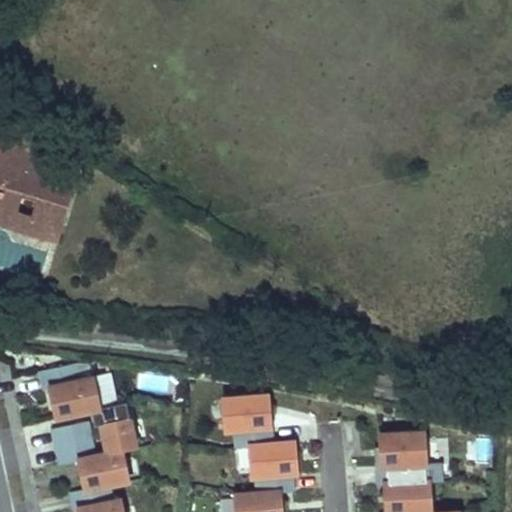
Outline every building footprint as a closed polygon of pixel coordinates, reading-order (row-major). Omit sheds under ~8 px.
[(9,161),(14,142),(0,138),(0,200),(16,204),(20,190),(46,196),(38,231),(64,237),(80,167),(46,159),(44,169),(9,161)] [(82,158),(14,142),(9,161),(44,169),(46,159),(80,167),(82,158)] [(16,204),(0,200),(0,222),(38,231),(46,196),(20,190),(16,204)] [(102,407),(95,376),(80,379),(77,362),(43,370),(47,387),(52,386),(58,416),(100,407),(102,407)] [(269,409),(268,392),(226,395),(229,427),(252,425),(253,444),(272,442),(271,426),(269,409)] [(102,407),(100,407),(109,451),(109,452),(126,448),(139,446),(129,401),(102,407)] [(87,420),(53,428),(57,445),(91,438),(87,420)] [(416,480),(414,447),(423,447),(423,432),(381,434),(383,464),(379,464),(380,473),(381,482),(386,482),(416,480)] [(91,438),(57,445),(61,463),(78,459),(85,488),(114,482),(132,479),(126,448),(109,452),(95,455),(91,438)] [(296,456),(295,440),(272,442),(253,444),(256,473),(261,473),(262,491),(281,490),(294,489),(292,472),(298,472),(296,456)] [(415,511),(416,511),(427,511),(426,480),(416,480),(386,482),(387,497),(387,511),(415,511)] [(85,488),(72,491),(75,508),(74,508),(75,511),(126,511),(123,495),(117,497),(114,482),(85,488)] [(282,511),(281,490),(262,491),(239,493),(240,511),(282,511)]
